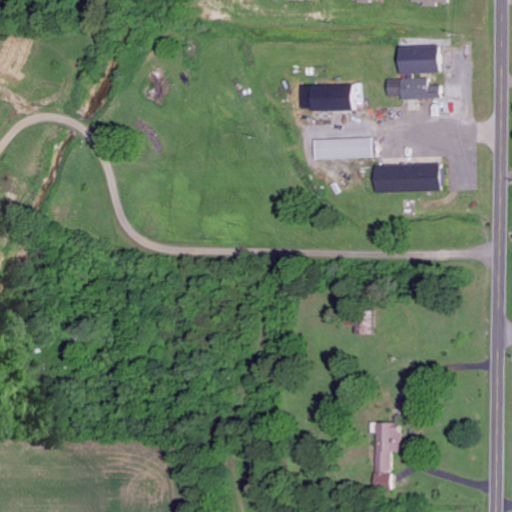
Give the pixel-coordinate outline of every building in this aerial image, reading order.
[(407,47),(407,79),(393,80),(393,99),(448,98),(448,86),(437,86),(437,75),(450,75),(449,47),(407,47)] [(309,85),(308,110),(362,111),(363,86),(309,85)] [(379,138),(322,139),(323,160),(380,158),(379,138)] [(450,165),(383,166),(384,193),(451,191),(450,165)] [(362,334),(373,335),(374,314),(350,313),(350,326),(362,327),(362,334)] [(407,423),(382,423),(382,487),(398,487),(398,453),(408,453),(407,423)]
